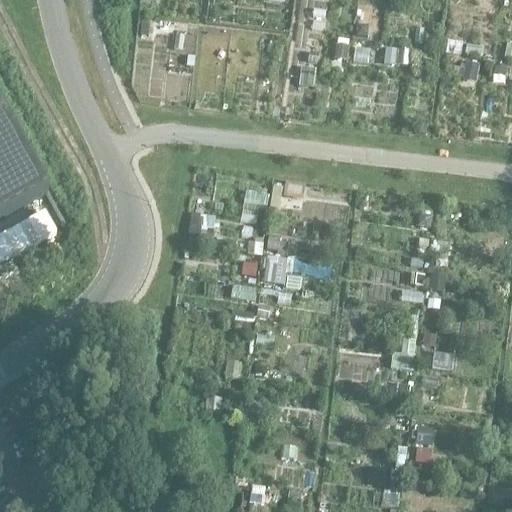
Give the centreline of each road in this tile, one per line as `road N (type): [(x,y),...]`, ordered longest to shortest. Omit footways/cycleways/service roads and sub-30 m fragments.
road 1 (unclassified): [(130,141),(167,131),(511,173)]
road 2 (unclassified): [(0,374),(74,330),(106,299),(124,235),(104,149)]
road 3 (unclassified): [(104,149),(68,68),(57,0)]
